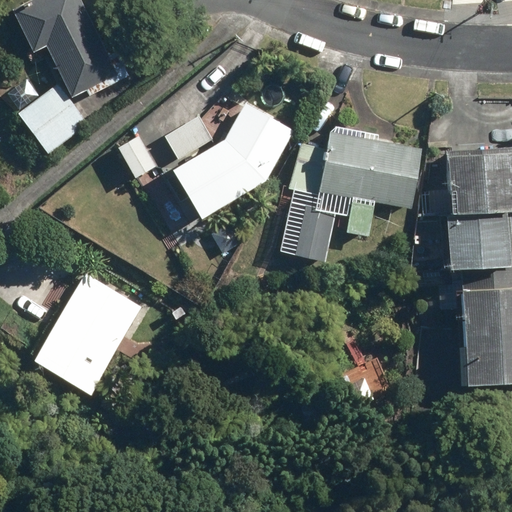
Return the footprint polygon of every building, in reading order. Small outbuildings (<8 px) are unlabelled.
[(82,0),(30,0),(13,9),(36,54),(58,43),(61,50),(98,32),(82,0)] [(89,124),(59,83),(18,113),(48,154),(89,124)] [(263,183),(262,182),(292,129),(243,99),(225,138),(172,166),(199,216),(263,183)] [(212,136),(199,115),(164,135),(177,157),(212,136)] [(425,147),(328,128),(326,142),(300,138),(291,187),(350,198),(344,232),(367,237),(374,200),(414,207),(425,147)] [(137,134),(117,146),(135,175),(155,164),(137,134)] [(511,209),(511,148),(447,149),(447,193),(419,193),(419,215),(450,215),(450,263),(511,262),(511,209)] [(511,266),(463,268),(465,381),(511,379),(511,266)] [(143,307),(87,271),(33,357),(89,392),(143,307)]
